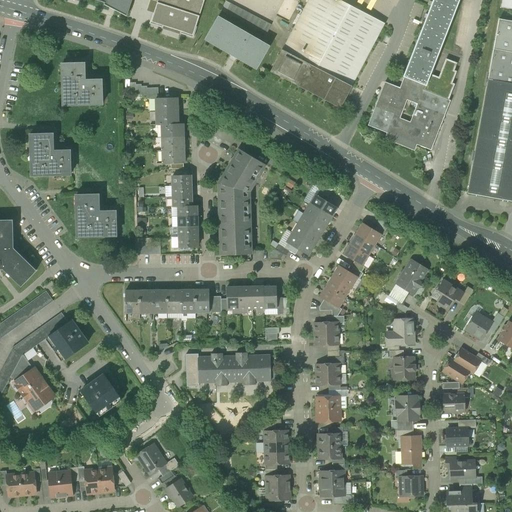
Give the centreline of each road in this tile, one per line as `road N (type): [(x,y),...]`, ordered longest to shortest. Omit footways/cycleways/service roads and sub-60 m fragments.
road 1 (tertiary): [(378,179),(223,85),(21,11)]
road 2 (residential): [(311,274),(302,300),(306,511)]
road 3 (residential): [(75,273),(168,409)]
road 4 (residential): [(431,357),(430,511)]
road 5 (tertiary): [(511,254),(378,179)]
road 6 (residential): [(75,273),(209,273)]
road 7 (residential): [(0,179),(75,273)]
